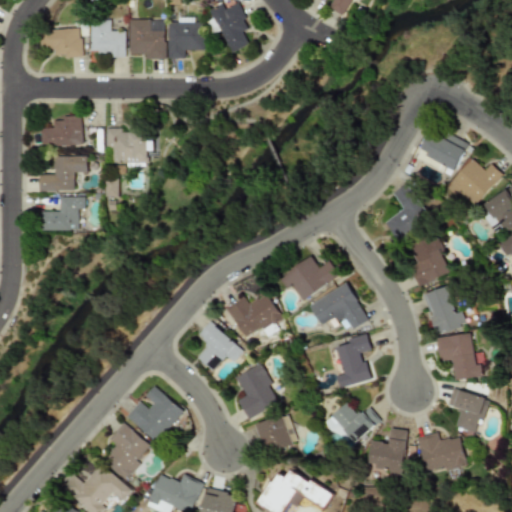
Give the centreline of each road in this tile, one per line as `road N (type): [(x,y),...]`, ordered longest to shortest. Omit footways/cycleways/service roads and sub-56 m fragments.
road 1 (residential): [(430,95),(360,200),(219,276),(11,511)]
road 2 (residential): [(0,313),(13,248),(14,50),(38,0)]
road 3 (residential): [(13,90),(247,85),(302,31)]
road 4 (residential): [(336,219),(404,327),(412,391)]
road 5 (residential): [(151,351),(196,392),(225,449)]
